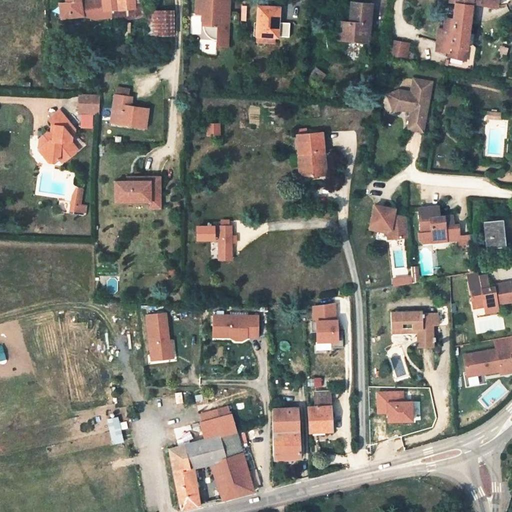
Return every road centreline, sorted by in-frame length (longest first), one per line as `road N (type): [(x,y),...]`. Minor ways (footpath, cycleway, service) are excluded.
road 1 (tertiary): [(223,511),(375,474)]
road 2 (unknown): [(379,182),(423,173),(511,184)]
